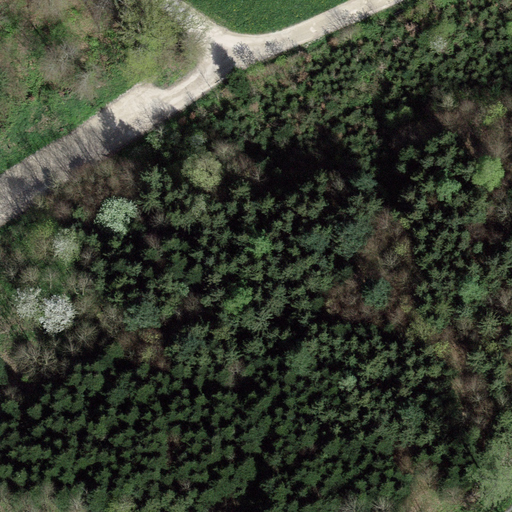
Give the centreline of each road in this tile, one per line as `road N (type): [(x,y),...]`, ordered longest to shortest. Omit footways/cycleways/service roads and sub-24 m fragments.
road 1 (track): [(231,59),(0,221)]
road 2 (track): [(373,0),(231,59)]
